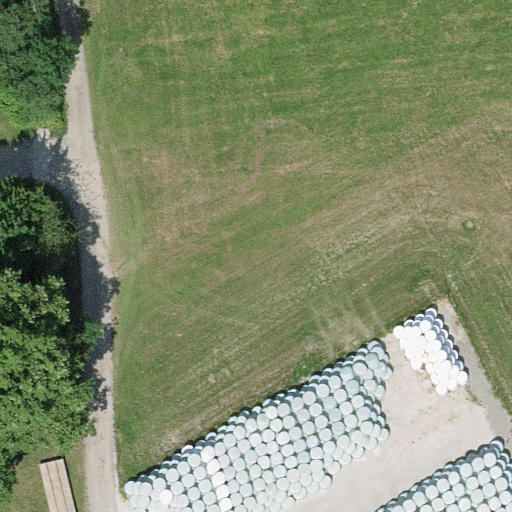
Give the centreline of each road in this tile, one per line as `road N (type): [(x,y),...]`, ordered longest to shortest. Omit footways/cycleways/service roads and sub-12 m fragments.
road 1 (track): [(104,511),(93,215),(81,146)]
road 2 (track): [(81,146),(70,0)]
